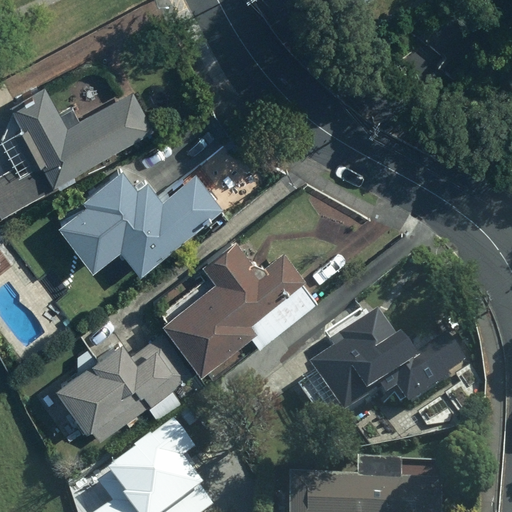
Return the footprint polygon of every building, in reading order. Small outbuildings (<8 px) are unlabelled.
[(153,129),(133,91),(67,126),(44,85),(9,104),(52,183),(153,129)] [(120,169),(81,199),(140,274),(222,210),(193,173),(161,198),(145,177),(133,186),(120,169)] [(283,253),(258,271),(235,240),(203,264),(216,281),(161,321),(199,372),(254,331),(246,321),(303,279),(283,253)] [(449,336),(411,361),(380,315),(333,346),(339,355),(313,372),(343,417),(393,384),(407,406),(468,366),(449,336)] [(189,376),(160,335),(131,355),(120,338),(53,384),(85,430),(143,390),(151,402),(189,376)] [(201,461),(174,426),(102,479),(116,498),(97,511),(190,511),(209,498),(188,471),(201,461)] [(359,466),(359,486),(292,488),(292,511),(442,511),(442,484),(405,485),(404,465),(359,466)]
